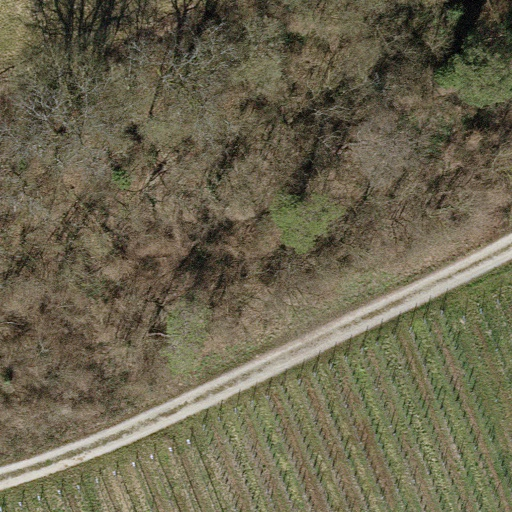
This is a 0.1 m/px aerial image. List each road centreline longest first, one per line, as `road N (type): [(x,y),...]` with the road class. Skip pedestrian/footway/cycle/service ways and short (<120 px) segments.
road 1 (track): [(511,247),(211,395),(0,475)]
road 2 (track): [(210,0),(61,87)]
